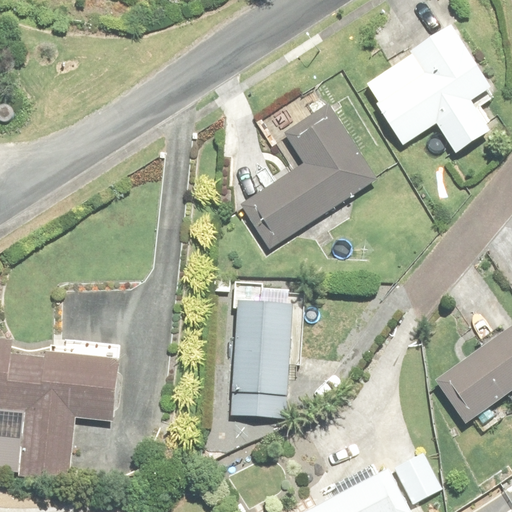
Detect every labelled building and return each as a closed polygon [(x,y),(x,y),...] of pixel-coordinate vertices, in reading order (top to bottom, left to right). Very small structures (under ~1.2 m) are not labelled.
[(481,106),(495,98),(455,32),(365,86),(403,149),(438,129),(454,156),(496,131),(481,106)] [(240,207),(270,252),(377,181),(330,111),(284,141),(301,167),(240,207)] [(263,285),(237,284),(232,419),(287,421),(289,366),(302,367),(304,295),(263,293),(263,285)] [(500,424),(492,411),(511,397),(511,329),(433,383),(464,430),(475,423),(483,435),(500,424)] [(11,344),(0,343),(0,476),(71,479),(73,424),(115,425),(118,360),(10,356),(11,344)] [(426,455),(394,471),(413,508),(445,492),(426,455)] [(406,511),(388,475),(314,511),(406,511)]
